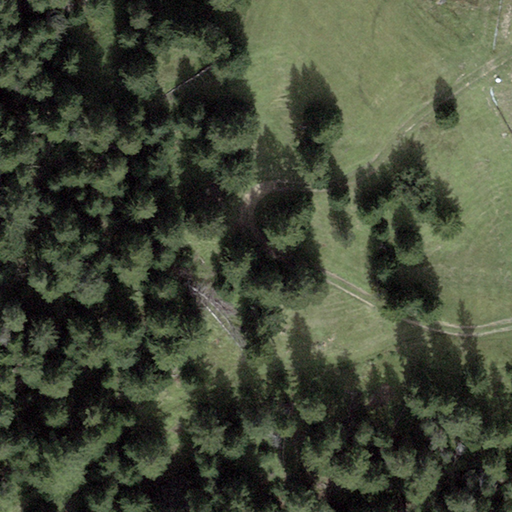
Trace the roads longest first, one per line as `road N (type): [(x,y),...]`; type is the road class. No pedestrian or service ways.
road 1 (track): [(511,325),(425,325),(276,254),(246,224),(248,198),(271,186),(320,187),(366,169),(420,114),(485,73),(496,0)]
road 2 (track): [(425,325),(344,362),(243,371),(140,420),(20,511)]
